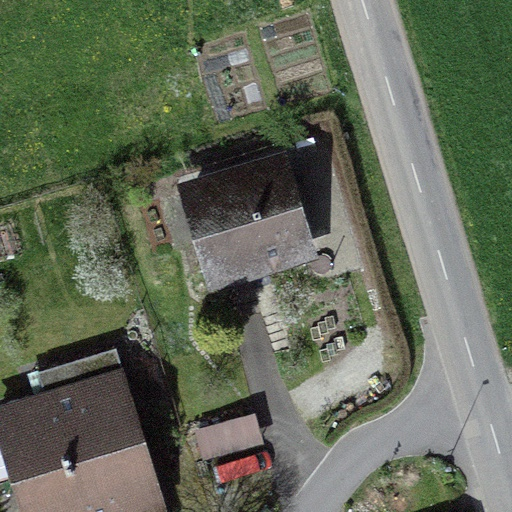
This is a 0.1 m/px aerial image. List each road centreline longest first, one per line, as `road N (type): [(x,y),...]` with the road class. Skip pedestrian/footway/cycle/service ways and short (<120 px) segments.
road 1 (residential): [(366,0),(465,353)]
road 2 (residential): [(465,353),(318,511)]
road 3 (residential): [(465,353),(511,511)]
